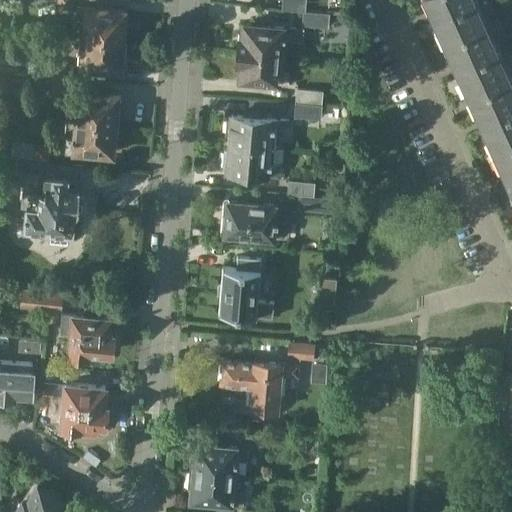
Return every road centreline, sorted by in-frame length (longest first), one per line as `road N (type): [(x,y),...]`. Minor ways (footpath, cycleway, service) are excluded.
road 1 (residential): [(185,0),(143,511)]
road 2 (residential): [(506,284),(387,0)]
road 3 (residential): [(0,432),(139,511)]
